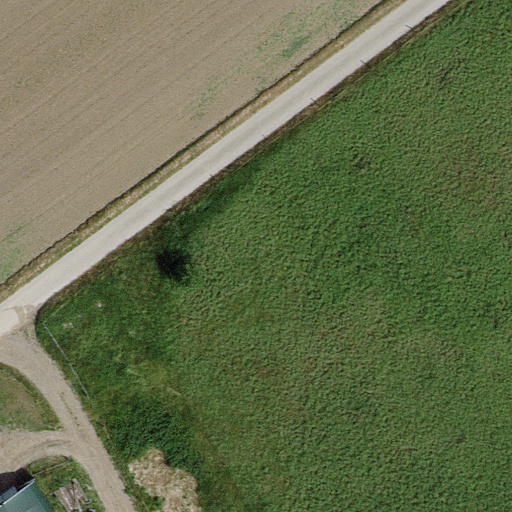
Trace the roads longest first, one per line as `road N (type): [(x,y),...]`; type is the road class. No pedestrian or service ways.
road 1 (track): [(0,321),(434,0)]
road 2 (track): [(0,344),(45,370),(121,511)]
